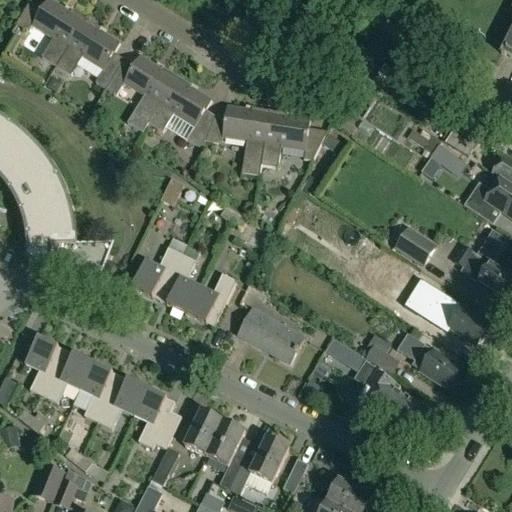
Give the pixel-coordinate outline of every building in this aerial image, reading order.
[(86,23),(70,14),(69,16),(48,3),(42,12),(30,5),(15,27),(28,35),(31,30),(52,42),(40,61),(56,71),(86,23)] [(511,8),(510,13),(511,13),(511,34),(501,56),(511,61),(511,8)] [(81,61),(102,74),(94,86),(105,93),(124,63),(114,56),(119,47),(99,34),(100,32),(86,23),(56,71),(70,79),(81,61)] [(162,71),(161,73),(140,60),(134,69),(124,63),(105,93),(115,99),(123,87),(143,99),(126,127),(142,136),(147,127),(148,127),(177,80),(162,71)] [(162,136),(173,118),(193,131),(186,143),(201,153),(203,150),(214,119),(205,113),(211,104),(190,91),(191,89),(177,80),(148,127),(162,136)] [(241,177),(259,180),(261,169),(268,114),(251,112),(251,114),(227,110),(225,121),(215,119),(214,119),(203,150),(205,146),(221,148),(222,141),(246,145),(241,177)] [(286,117),(268,114),(261,169),(277,172),(281,150),(304,154),(303,163),(312,164),(327,135),(308,132),(310,123),(286,119),(286,117)] [(461,118),(446,145),(454,150),(453,151),(468,160),(484,131),(461,118)] [(0,120),(0,186),(8,196),(15,210),(21,225),(24,243),(23,262),(49,272),(49,265),(97,283),(112,246),(75,247),(69,212),(62,190),(50,169),(36,150),(19,133),(0,120)] [(407,142),(434,157),(441,145),(422,134),(420,136),(412,132),(407,142)] [(329,138),(322,149),(335,157),(341,146),(329,138)] [(479,186),(464,209),(487,224),(496,211),(511,221),(511,163),(505,159),(492,177),(499,182),(491,194),(479,186)] [(432,184),(443,169),(432,162),(422,177),(432,184)] [(172,183),(161,204),(174,211),(184,189),(172,183)] [(237,217),(227,210),(221,219),(231,226),(237,217)] [(247,224),(237,217),(231,226),(241,233),(247,224)] [(370,225),(356,247),(372,258),(387,236),(370,225)] [(395,252),(424,271),(438,249),(409,230),(395,252)] [(200,292),(187,285),(201,256),(187,249),(182,259),(160,305),(187,319),(200,292)] [(511,278),(491,265),(491,267),(481,261),(474,257),(475,256),(464,250),(454,265),(464,271),(465,271),(472,275),(469,280),(478,286),(477,287),(504,305),(506,302),(510,302),(511,297),(511,278)] [(132,292),(160,305),(182,259),(169,252),(159,272),(145,265),(132,292)] [(207,328),(215,331),(237,285),(223,278),(213,298),(200,292),(187,319),(207,328)] [(484,336),(490,327),(437,293),(426,309),(431,313),(429,316),(450,330),(449,331),(476,349),(478,346),(481,346),(485,339),(484,336)] [(304,341),(254,314),(240,339),(290,367),(304,341)] [(383,330),(377,339),(391,348),(397,339),(383,330)] [(420,376),(448,393),(449,390),(453,390),(457,384),(456,380),(462,371),(435,354),(434,355),(418,344),(417,345),(407,338),(398,353),(415,364),(412,368),(421,374),(420,376)] [(40,375),(30,394),(46,402),(68,355),(39,341),(26,368),(40,375)] [(391,377),(399,366),(375,350),(368,361),(391,377)] [(98,369),(68,355),(46,402),(58,407),(67,388),(85,396),(98,369)] [(127,383),(98,369),(85,396),(94,400),(84,420),(105,430),(127,383)] [(403,433),(405,430),(419,439),(433,416),(406,399),(405,400),(397,395),(400,390),(375,374),(357,403),(377,416),(378,414),(390,422),(389,424),(403,433)] [(19,388),(6,382),(0,394),(0,407),(7,413),(19,388)] [(157,397),(127,383),(105,430),(112,433),(121,413),(144,424),(157,397)] [(309,384),(302,398),(312,403),(319,389),(309,384)] [(167,402),(157,397),(144,424),(148,426),(139,446),(153,453),(155,448),(166,454),(182,421),(170,416),(175,407),(167,403),(167,402)] [(34,399),(24,411),(45,428),(55,416),(34,399)] [(28,429),(35,421),(25,413),(18,422),(28,429)] [(185,450),(206,460),(223,425),(202,415),(185,450)] [(44,429),(35,421),(28,429),(38,437),(44,429)] [(245,436),(223,425),(206,460),(228,471),(219,488),(230,493),(244,464),(234,459),(245,436)] [(0,433),(0,437),(4,453),(21,449),(16,429),(0,433)] [(80,441),(73,450),(109,477),(116,468),(80,441)] [(254,469),(244,464),(230,493),(240,498),(250,477),(272,488),(290,452),(267,441),(254,469)] [(66,460),(76,468),(82,460),(72,452),(66,460)] [(169,452),(152,485),(162,490),(180,457),(169,452)] [(92,467),(82,460),(76,468),(85,476),(92,467)] [(298,463),(283,493),(294,498),(309,468),(298,463)] [(52,506),(64,477),(45,469),(33,499),(52,506)] [(328,505),(341,511),(367,511),(373,502),(339,484),(328,505)] [(77,491),(63,485),(55,506),(68,511),(73,501),(84,506),(88,497),(77,492),(77,491)] [(149,491),(138,511),(155,511),(163,498),(149,491)] [(206,498),(201,509),(207,511),(220,511),(224,506),(206,498)] [(274,511),(278,503),(264,498),(259,511),(274,511)] [(0,511),(13,511),(14,504),(0,501),(0,511)] [(257,511),(235,501),(229,511),(257,511)]
